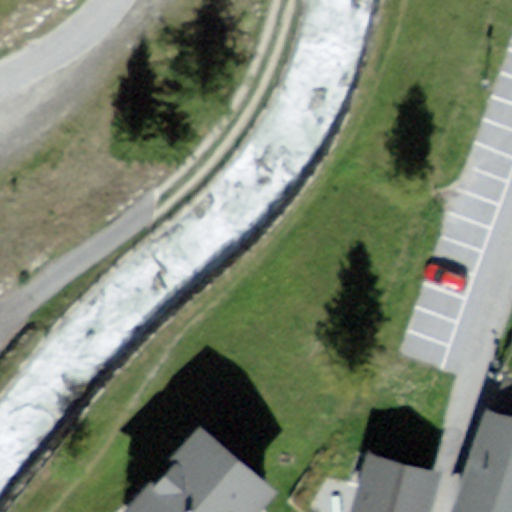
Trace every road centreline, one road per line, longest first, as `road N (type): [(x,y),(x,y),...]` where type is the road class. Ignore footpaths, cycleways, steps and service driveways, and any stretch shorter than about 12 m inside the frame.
road 1 (track): [(0,312),(139,201),(234,100),(267,0)]
road 2 (residential): [(511,232),(464,369),(430,511)]
